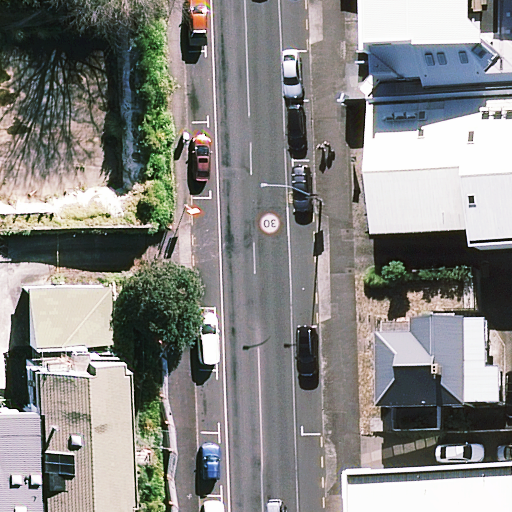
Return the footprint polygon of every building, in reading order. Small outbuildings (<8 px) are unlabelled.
[(511,0),(374,0),(378,81),(380,81),(511,75),(511,0)] [(511,75),(380,81),(378,81),(385,217),(511,212),(511,75)] [(0,511),(110,511),(105,282),(20,284),(23,399),(0,399),(0,511)] [(390,308),(393,390),(494,386),(491,304),(390,308)] [(511,511),(511,442),(356,448),(358,511),(511,511)]
